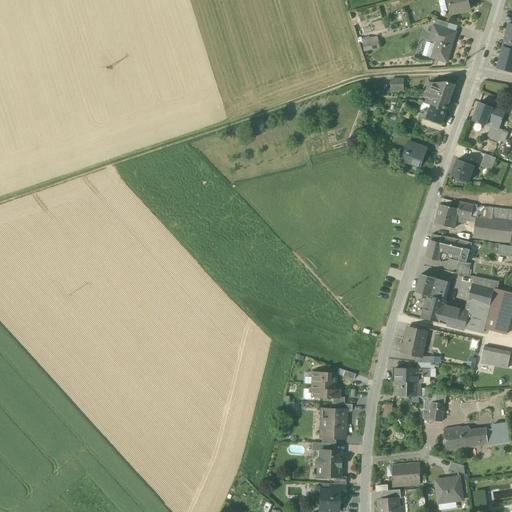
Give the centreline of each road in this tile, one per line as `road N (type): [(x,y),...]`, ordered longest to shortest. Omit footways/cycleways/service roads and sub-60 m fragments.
road 1 (track): [(0,204),(366,76),(473,72)]
road 2 (residential): [(473,72),(369,387),(363,511)]
